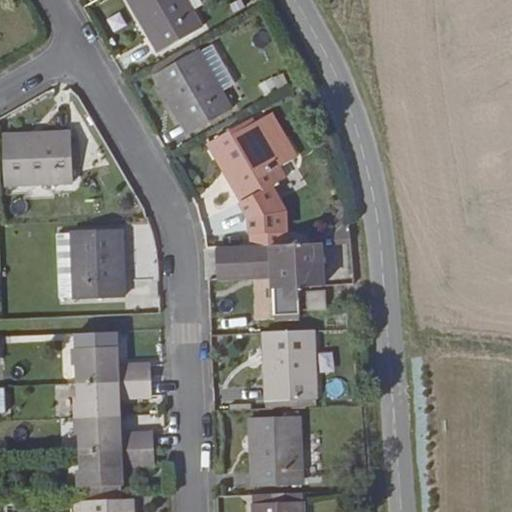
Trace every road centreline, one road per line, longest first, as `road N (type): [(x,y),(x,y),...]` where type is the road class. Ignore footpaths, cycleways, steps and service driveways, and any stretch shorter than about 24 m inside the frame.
road 1 (residential): [(401,511),(378,169),(362,120),(298,0)]
road 2 (residential): [(196,511),(182,239),(84,50)]
